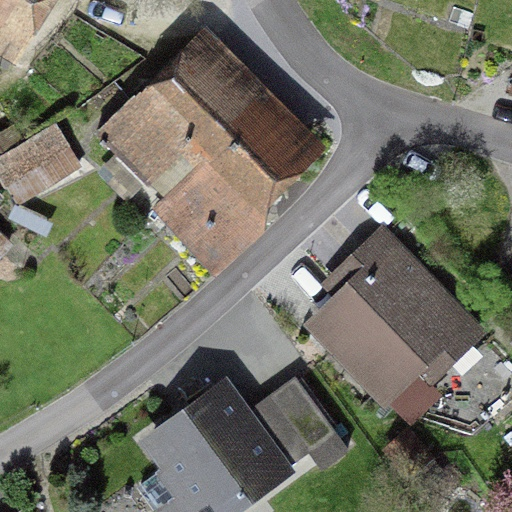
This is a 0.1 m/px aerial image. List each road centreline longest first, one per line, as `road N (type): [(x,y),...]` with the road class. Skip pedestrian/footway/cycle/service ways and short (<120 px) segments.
road 1 (residential): [(387,105),(244,289),(0,433)]
road 2 (residential): [(270,0),(273,14),(387,105)]
road 3 (residential): [(387,105),(511,135)]
